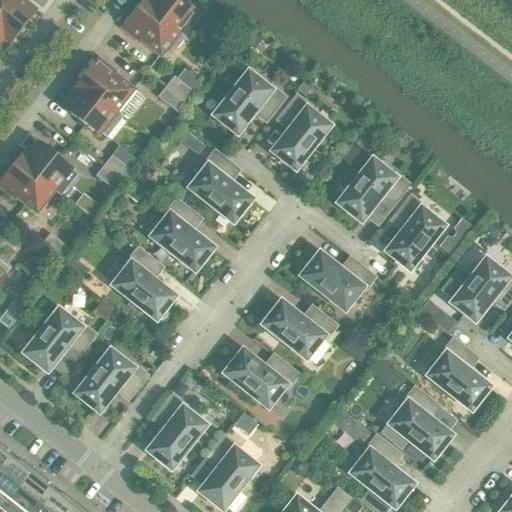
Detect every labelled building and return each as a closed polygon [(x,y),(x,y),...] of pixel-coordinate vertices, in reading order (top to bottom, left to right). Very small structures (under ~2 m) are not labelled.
[(36,11),(21,0),(0,0),(0,20),(18,35),(36,11)] [(196,10),(183,0),(142,0),(140,3),(147,8),(178,33),(196,10)] [(178,33),(147,8),(140,3),(121,27),(140,42),(141,40),(160,55),(162,52),(169,58),(185,38),(178,33)] [(18,35),(0,20),(0,43),(2,41),(9,46),(18,35)] [(133,90),(114,75),(115,74),(96,59),(78,82),(115,112),(116,111),(133,90)] [(285,98),(271,87),(269,90),(248,74),(214,116),(236,134),(253,113),(265,123),(285,98)] [(194,94),(174,77),(165,88),(186,104),(194,94)] [(115,112),(78,82),(69,93),(76,98),(66,111),(97,135),(99,133),(106,138),(123,117),(116,111),(115,112)] [(186,104),(165,88),(157,98),(178,114),(186,104)] [(295,169),(328,127),(307,111),(310,107),(296,97),(277,121),(289,131),(273,152),(295,169)] [(72,167),(41,143),(31,155),(25,150),(16,161),(53,191),(72,167)] [(250,200),(229,184),(239,172),(215,152),(203,166),(207,168),(190,189),(232,222),(250,200)] [(132,172),(112,156),(103,166),(124,182),(132,172)] [(53,191),(16,161),(0,181),(0,186),(16,199),(17,197),(36,212),(53,191)] [(389,210),(409,186),(395,175),(393,178),(372,161),(338,204),(360,221),(377,201),(389,210)] [(124,182),(103,166),(96,176),(116,193),(124,182)] [(442,227),(422,211),(424,208),(410,197),(391,221),(403,231),(387,252),(409,270),(442,227)] [(191,232),(201,220),(176,201),(165,214),(168,217),(152,237),(194,271),(211,249),(191,232)] [(70,251),(50,234),(42,245),(62,261),(70,251)] [(152,281),(162,269),(138,249),(127,263),(130,266),(114,286),(156,319),(160,320),(164,319),(166,316),(166,312),(164,309),(173,297),(152,281)] [(363,291),(374,278),(350,259),(340,271),(319,255),(302,277),(344,310),(360,289),(363,291)] [(503,310),(511,298),(511,276),(509,274),(506,277),(485,261),(452,304),(474,321),(490,300),(503,310)] [(0,286),(6,278),(4,276),(9,269),(0,262),(0,286)] [(0,323),(8,330),(24,309),(14,301),(0,318),(0,323)] [(325,340),(336,327),(311,307),(301,320),(281,303),(263,325),(306,359),(322,338),(325,340)] [(76,360),(94,336),(81,325),(79,328),(58,311),(25,354),(47,371),(63,350),(76,360)] [(488,388),(467,372),(477,359),(453,340),(442,354),(445,356),(429,377),(471,410),(488,388)] [(127,401),(147,376),(133,365),(131,368),(110,352),(76,394),(98,412),(115,391),(127,401)] [(287,389),(298,375),(273,356),(263,368),(242,352),(225,374),(266,407),(284,387),(287,389)] [(429,420),(439,408),(414,388),(403,402),(406,405),(390,425),(432,459),(450,437),(429,420)] [(171,469),(204,426),(183,410),(186,407),(172,396),(152,421),(165,431),(149,451),(171,469)] [(256,467),(235,451),(237,447),(224,437),(205,461),(217,471),(200,492),(222,509),(256,467)] [(391,469),(400,456),(376,437),(365,451),(368,453),(352,474),(394,507),(411,485),(391,469)] [(0,470),(10,457),(4,452),(6,449),(0,443),(0,470)] [(0,508),(2,510),(34,470),(19,459),(17,462),(10,457),(0,470),(0,508)] [(3,511),(34,511),(52,490),(46,485),(48,482),(34,470),(2,510),(3,511)] [(67,511),(75,503),(61,491),(58,495),(52,490),(34,511),(67,511)] [(319,511),(320,511),(319,511),(313,511),(296,499),(285,511),(319,511)] [(511,511),(511,499),(502,511),(511,511)] [(86,511),(75,503),(67,511),(86,511)]
